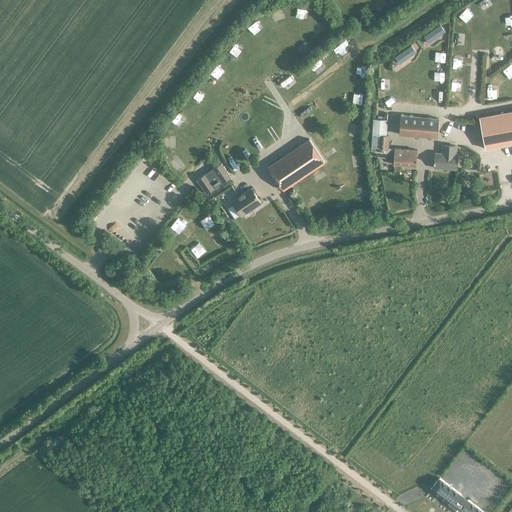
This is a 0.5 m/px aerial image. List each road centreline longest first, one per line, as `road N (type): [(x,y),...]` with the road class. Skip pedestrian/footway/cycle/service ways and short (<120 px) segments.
road 1 (unclassified): [(176,313),(276,254),(511,204)]
road 2 (track): [(511,233),(338,462)]
road 3 (unclassified): [(0,446),(129,348)]
road 4 (unclassified): [(124,301),(0,205)]
